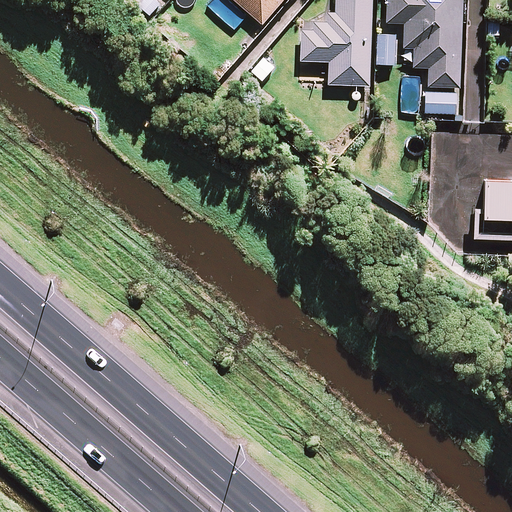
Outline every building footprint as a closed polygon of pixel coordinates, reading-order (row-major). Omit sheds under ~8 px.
[(236,0),(265,25),(287,0),(236,0)] [(372,86),(375,0),(338,0),(338,13),(330,12),(329,23),(317,23),(316,31),(304,31),(303,62),(332,63),(331,84),(372,86)] [(463,88),(466,0),(389,0),(389,23),(406,24),(406,49),(416,50),(416,68),(431,68),(431,87),(463,88)] [(399,35),(381,35),(380,65),(399,66),(399,35)] [(273,66),(262,57),(251,71),(261,80),(273,66)] [(458,91),(422,89),(421,112),(456,114),(458,91)] [(511,176),(482,175),(481,205),(471,205),(470,235),(492,236),(511,236),(511,176)]
